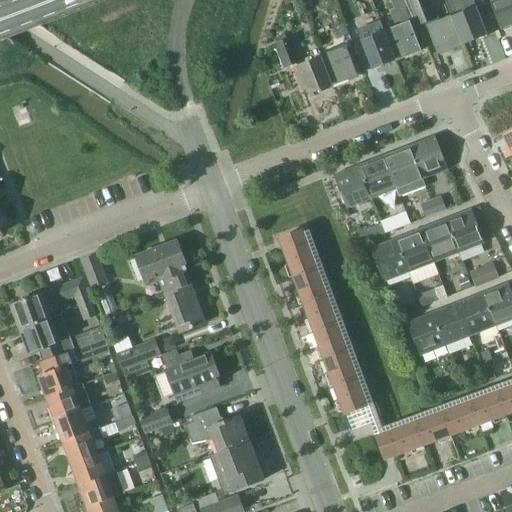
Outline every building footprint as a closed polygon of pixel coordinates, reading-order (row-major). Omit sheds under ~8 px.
[(396,26),(385,31),(396,59),(420,49),(411,26),(418,23),(409,0),(391,0),(395,9),(390,11),(396,26)] [(428,0),(409,0),(418,23),(419,23),(421,29),(429,26),(440,54),(464,44),(452,16),(440,21),(435,9),(433,10),(428,0)] [(468,0),(472,8),(452,16),(464,44),(488,35),(477,8),(485,5),(482,0),(468,0)] [(511,0),(482,0),(485,5),(492,2),(502,28),(511,24),(511,0)] [(380,20),(356,29),(372,68),(396,59),(385,31),(380,20)] [(335,28),(338,38),(350,35),(346,24),(335,28)] [(286,68),(302,62),(293,37),(276,43),(286,68)] [(322,57),(333,84),(357,74),(346,46),(322,56),(322,57)] [(309,94),(333,84),(322,57),(298,66),(309,94)] [(511,130),(503,134),(511,151),(511,130)] [(410,146),(423,179),(448,169),(435,136),(410,146)] [(398,189),(397,189),(400,198),(426,188),(423,179),(410,146),(385,156),(398,189)] [(360,166),(373,198),(397,189),(398,189),(385,156),(360,166)] [(347,208),(373,198),(360,166),(334,175),(347,208)] [(436,213),(446,209),(441,196),(431,200),(436,213)] [(426,217),(436,213),(431,200),(421,204),(426,217)] [(481,206),(447,220),(460,252),(485,242),(478,223),(487,219),(481,206)] [(406,212),(395,216),(399,227),(410,222),(406,212)] [(447,220),(422,230),(435,262),(460,252),(447,220)] [(363,242),(368,240),(374,238),(370,228),(359,232),(363,242)] [(294,276),(323,265),(310,230),(305,232),(305,229),(280,238),(294,276)] [(422,230),(397,239),(410,272),(435,262),(422,230)] [(397,239),(371,250),(384,282),(410,272),(397,239)] [(168,274),(185,267),(187,266),(178,242),(136,257),(146,284),(158,279),(160,283),(170,279),(168,274)] [(92,288),(107,282),(98,256),(82,261),(92,288)] [(488,281),(488,282),(500,278),(499,277),(494,263),(482,268),(488,281)] [(304,304),(333,293),(323,265),(294,276),(304,304)] [(170,279),(160,283),(179,333),(206,323),(185,267),(168,274),(170,279)] [(79,308),(92,303),(83,279),(60,288),(65,301),(75,297),(79,308)] [(469,288),(466,281),(457,284),(460,292),(469,288)] [(484,294),(496,326),(511,320),(511,290),(509,284),(484,294)] [(438,301),(434,290),(419,296),(423,307),(438,301)] [(315,332),(343,321),(333,293),(304,304),(315,332)] [(471,336),(496,326),(484,294),(459,304),(471,336)] [(43,295),(13,306),(22,330),(56,317),(56,316),(52,307),(48,308),(43,295)] [(92,303),(79,308),(84,321),(97,316),(92,303)] [(446,346),(471,336),(459,304),(434,313),(446,346)] [(421,356),(446,346),(434,313),(408,324),(421,356)] [(56,317),(22,330),(31,354),(40,351),(44,362),(51,359),(70,352),(73,351),(75,350),(61,314),(56,316),(56,317)] [(324,358),(353,347),(343,321),(315,332),(324,358)] [(117,354),(123,371),(130,369),(148,362),(162,357),(156,340),(117,354)] [(334,385),(363,374),(353,347),(324,358),(334,385)] [(45,374),(39,376),(47,399),(80,387),(80,386),(75,374),(72,366),(77,364),(73,351),(70,352),(51,359),(44,362),(41,363),(45,374)] [(179,356),(177,351),(163,356),(167,369),(165,370),(175,397),(201,388),(203,394),(220,387),(218,381),(221,380),(211,353),(195,360),(192,352),(179,356)] [(148,362),(130,369),(133,378),(152,371),(148,362)] [(489,379),(496,377),(493,368),(486,371),(489,379)] [(120,380),(117,372),(105,377),(108,385),(120,380)] [(467,375),(470,385),(478,382),(475,372),(467,375)] [(345,414),(347,414),(374,404),(363,374),(334,385),(345,414)] [(505,416),(511,413),(511,380),(495,387),(505,416)] [(80,387),(47,399),(55,420),(83,410),(91,407),(83,385),(80,386),(80,387)] [(479,425),(505,416),(495,387),(469,396),(479,425)] [(450,436),(479,425),(469,396),(440,407),(450,436)] [(128,404),(112,410),(117,422),(133,416),(128,404)] [(394,457),(383,428),(374,404),(347,414),(353,430),(372,423),(386,460),(394,457)] [(83,410),(55,420),(64,442),(101,428),(92,406),(91,407),(83,410)] [(424,446),(450,436),(440,407),(414,417),(424,446)] [(141,418),(139,419),(145,435),(147,434),(161,429),(172,424),(173,424),(167,408),(141,418)] [(210,440),(215,454),(250,442),(241,416),(223,423),(218,408),(192,417),(194,423),(187,425),(193,443),(205,441),(213,438),(214,439),(210,440)] [(133,416),(117,422),(120,431),(136,425),(133,416)] [(394,457),(424,446),(414,417),(383,428),(394,457)] [(172,424),(161,429),(164,436),(175,432),(172,424)] [(101,428),(64,442),(72,464),(99,454),(94,440),(104,436),(101,428)] [(211,456),(219,475),(226,494),(265,479),(250,442),(215,454),(211,456)] [(146,451),(134,456),(137,463),(149,459),(146,451)] [(99,454),(72,464),(80,486),(107,476),(99,454)] [(149,459),(137,463),(142,475),(153,470),(152,466),(149,459)] [(107,476),(80,486),(88,508),(116,497),(115,497),(125,494),(117,472),(107,475),(107,476)] [(511,511),(511,489),(501,493),(507,511),(511,511)] [(150,500),(153,508),(165,504),(162,496),(150,500)] [(244,511),(239,496),(202,509),(202,511),(244,511)] [(120,511),(116,497),(88,508),(89,511),(120,511)]
